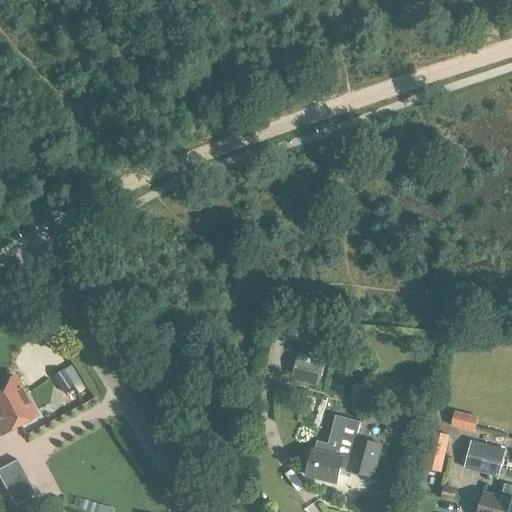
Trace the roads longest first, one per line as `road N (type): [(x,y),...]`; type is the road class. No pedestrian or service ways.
road 1 (track): [(343,103),(178,163),(25,243)]
road 2 (unclassified): [(213,511),(147,437),(25,243)]
road 3 (track): [(511,47),(343,103)]
